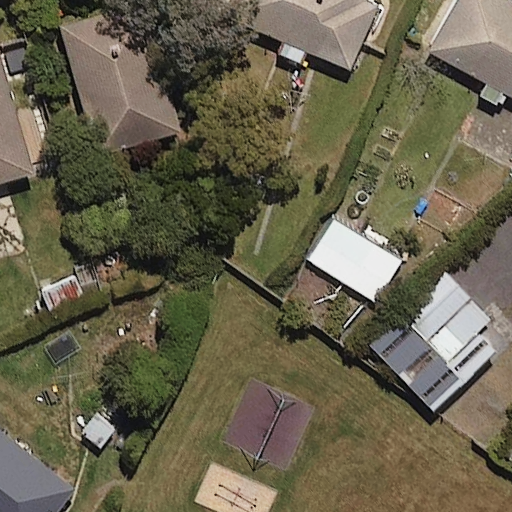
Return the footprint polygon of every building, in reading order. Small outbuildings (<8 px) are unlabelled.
[(180,121),(146,0),(106,0),(59,13),(96,144),(180,121)] [(373,0),(233,0),(223,26),(297,56),(303,42),(349,60),(373,0)] [(511,0),(447,0),(426,41),(511,87),(511,0)] [(0,172),(32,163),(0,52),(0,172)] [(400,254),(328,211),(303,253),(375,296),(400,254)] [(491,314),(442,265),(367,340),(431,404),(493,342),(477,327),(491,314)] [(49,511),(73,481),(0,424),(0,511),(49,511)]
